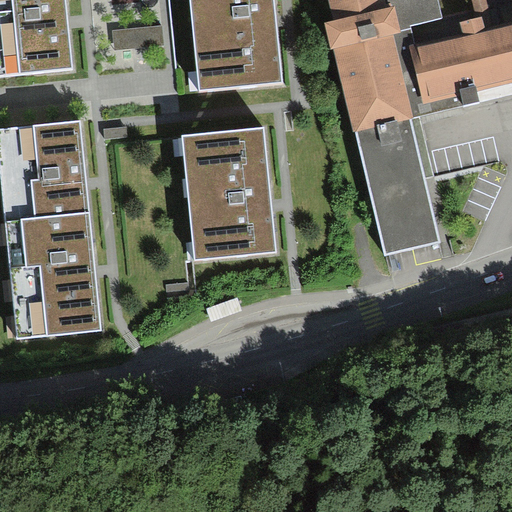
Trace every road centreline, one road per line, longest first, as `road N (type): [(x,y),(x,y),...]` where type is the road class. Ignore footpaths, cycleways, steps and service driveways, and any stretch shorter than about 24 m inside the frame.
road 1 (tertiary): [(0,400),(214,362),(511,267)]
road 2 (unknown): [(0,102),(152,87),(183,57),(181,0)]
road 3 (track): [(369,318),(439,327),(511,311)]
